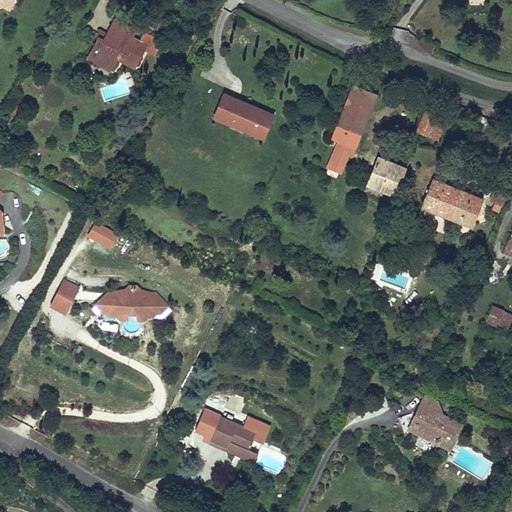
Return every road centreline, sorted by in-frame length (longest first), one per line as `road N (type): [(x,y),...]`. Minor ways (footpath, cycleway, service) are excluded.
road 1 (unknown): [(299,511),(335,448),(410,401),(501,268)]
road 2 (residential): [(264,0),(320,27),(511,82)]
road 3 (residential): [(156,511),(0,431)]
